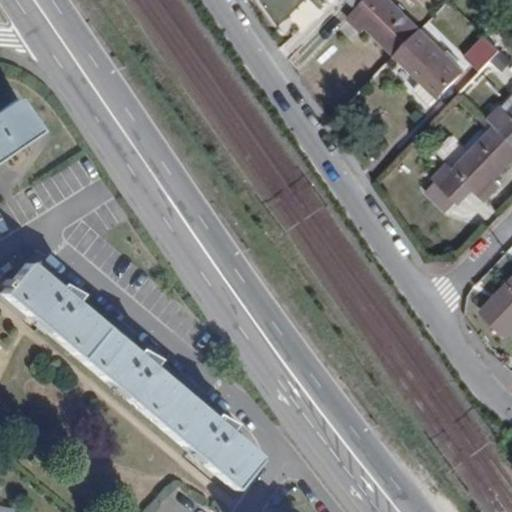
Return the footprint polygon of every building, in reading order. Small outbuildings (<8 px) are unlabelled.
[(397,57),(422,31),(389,0),(350,0),(349,1),(359,11),(372,24),(368,29),(397,57)] [(368,29),(372,24),(359,11),(349,21),(362,34),(368,29)] [(430,105),(463,71),(422,31),(397,57),(423,82),(415,91),(430,105)] [(467,58),(482,72),(502,51),(487,37),(467,58)] [(511,97),(490,121),(496,127),(511,141),(511,97)] [(0,159),(39,133),(17,99),(0,110),(0,159)] [(496,180),(511,163),(511,141),(496,127),(455,169),(449,164),(434,179),(437,182),(425,194),(446,215),(458,202),(461,205),(476,189),(487,200),(500,186),(496,180)] [(138,349),(134,354),(74,303),(82,295),(62,284),(58,289),(27,263),(2,293),(233,489),(260,458),(228,432),(235,424),(216,414),(212,419),(150,368),(159,359),(138,349)] [(511,280),(482,313),(508,339),(511,334),(511,280)]
